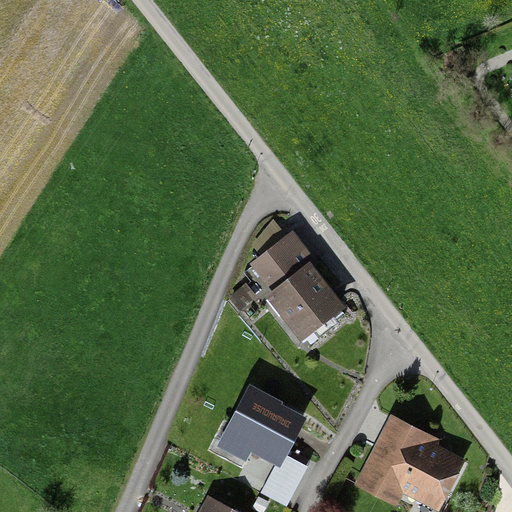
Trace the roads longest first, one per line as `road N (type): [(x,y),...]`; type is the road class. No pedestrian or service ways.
road 1 (residential): [(511,476),(279,176),(255,205),(126,511)]
road 2 (track): [(279,176),(141,0)]
